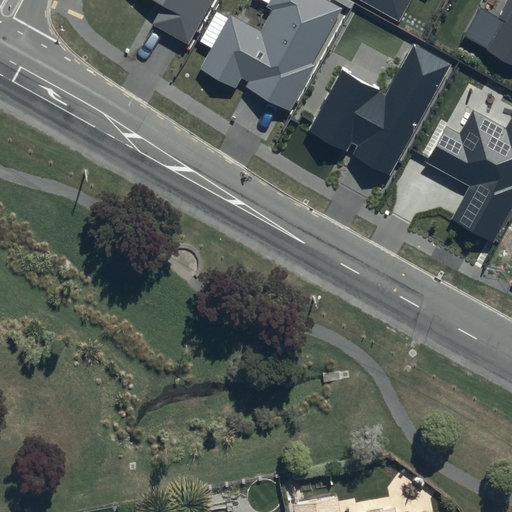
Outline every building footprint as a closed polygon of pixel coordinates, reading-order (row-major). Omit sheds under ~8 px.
[(221,0),(150,0),(163,7),(150,30),(191,53),(221,0)] [(341,6),(328,0),(245,0),(205,66),(290,111),(341,6)] [(369,0),(404,22),(414,0),(369,0)] [(511,0),(507,0),(483,47),(511,57),(511,0)] [(448,65),(407,43),(381,91),(335,67),(303,126),(383,187),(448,65)] [(511,204),(511,111),(505,128),(470,110),(459,131),(443,125),(424,158),(467,187),(444,221),(492,244),(511,204)] [(292,501),(293,511),(430,511),(429,507),(405,511),(340,511),(337,493),(292,501)]
